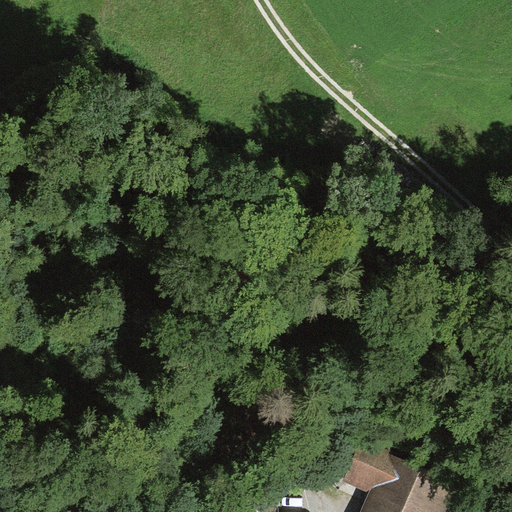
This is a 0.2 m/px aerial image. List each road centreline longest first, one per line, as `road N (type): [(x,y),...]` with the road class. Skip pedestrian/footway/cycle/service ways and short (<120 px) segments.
road 1 (track): [(507,273),(192,187),(151,190),(127,212),(120,235),(129,264),(178,331),(276,432),(311,478),(318,511)]
road 2 (track): [(264,0),(345,97),(498,234),(507,273)]
